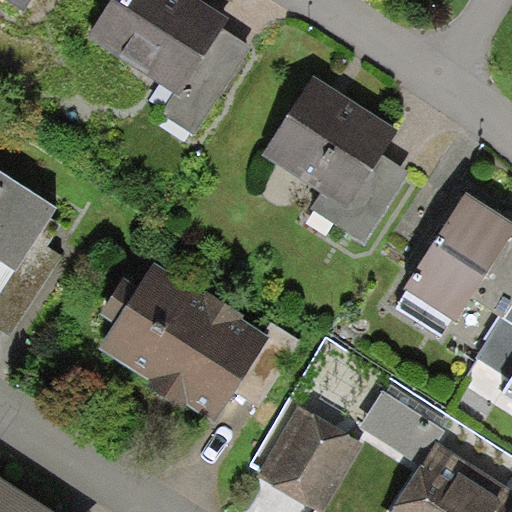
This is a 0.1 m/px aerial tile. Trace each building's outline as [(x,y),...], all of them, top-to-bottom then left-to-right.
[(3,0),(23,11),(30,0),(3,0)] [(164,117),(194,136),(252,48),(223,29),(230,17),(203,0),(110,0),(88,35),(179,94),(164,117)] [(313,211),(364,244),(410,174),(382,156),(399,129),(318,77),(266,156),(324,193),(313,211)] [(0,296),(0,326),(13,335),(63,259),(46,247),(67,215),(0,171),(0,266),(14,276),(0,296)] [(475,302),(511,242),(511,227),(506,224),(465,198),(394,309),(441,338),(451,322),(459,327),(475,302)] [(511,242),(475,302),(503,320),(478,358),(511,379),(511,242)] [(255,325),(149,257),(136,275),(123,267),(98,305),(112,314),(95,340),(209,414),(227,386),(253,403),(294,340),(260,318),(255,325)] [(390,511),(511,511),(511,498),(449,464),(455,453),(437,443),(445,429),(383,394),(362,431),(418,462),(390,511)] [(260,477),(318,511),(322,511),(362,445),(300,409),(260,477)] [(44,511),(0,483),(0,511),(44,511)]
